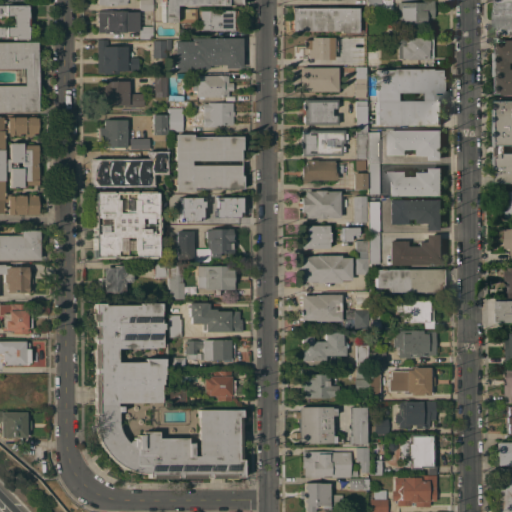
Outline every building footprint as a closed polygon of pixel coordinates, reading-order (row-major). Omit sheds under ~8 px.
[(138,0),(151,0),(151,10),(138,10),(138,0)] [(174,21),(161,22),(160,1),(158,1),(158,0),(239,0),(239,5),(225,5),(218,5),(174,5),(174,21)] [(379,0),(379,10),(366,10),(366,0),(379,0)] [(423,2),(423,0),(432,0),(432,17),(426,17),(426,25),(396,24),(396,2),(423,2)] [(493,11),(495,11),(495,0),(511,0),(511,34),(493,34),(493,11)] [(13,39),(13,37),(0,37),(0,5),(26,5),(26,18),(28,18),(28,26),(27,26),(27,32),(26,32),(26,39),(13,39)] [(356,8),(357,32),(339,32),(339,31),(290,31),(290,8),(356,8)] [(195,9),(195,20),(193,20),(193,22),(178,22),(178,9),(195,9)] [(116,10),(116,11),(124,10),(125,12),(136,11),(137,31),(115,32),(115,33),(103,33),(103,32),(97,32),(97,10),(116,10)] [(198,30),(198,10),(231,10),(235,10),(235,19),(232,19),(232,21),(235,21),(235,30),(198,30)] [(151,26),(151,39),(145,39),(145,38),(138,38),(138,26),(151,26)] [(191,38),(240,37),(240,67),(224,67),(224,64),(207,65),(207,68),(185,68),(185,71),(174,71),(173,41),(191,41),(191,38)] [(332,45),(333,45),(333,49),(332,49),(332,59),(299,60),(299,39),(306,39),(306,38),(309,38),(309,37),(332,37),(332,45)] [(397,37),(426,37),(427,38),(431,38),(432,57),(431,57),(431,65),(422,65),(422,59),(405,59),(405,58),(397,58),(397,37)] [(106,39),(106,46),(125,46),(125,57),(137,57),(137,71),(116,71),(116,73),(101,73),(101,72),(96,72),(96,39),(106,39)] [(502,93),(495,93),(495,76),(493,76),(493,52),(495,52),(495,40),(511,39),(511,94),(502,94),(502,93)] [(151,40),(165,40),(165,57),(152,57),(151,40)] [(0,41),(36,41),(36,111),(0,111),(0,41)] [(365,66),(352,66),(352,49),(364,48),(365,66)] [(367,66),(366,49),(379,49),(379,66),(367,66)] [(336,67),(336,91),(299,91),(299,67),(336,67)] [(353,97),(354,67),(365,67),(364,97),(353,97)] [(384,124),(375,124),(375,70),(392,70),(392,69),(430,69),(430,70),(440,70),(440,76),(441,76),(441,95),(441,101),(441,115),(440,115),(440,124),(428,124),(428,125),(384,125),(384,124)] [(218,75),(218,74),(224,74),(224,75),(227,75),(227,82),(231,82),(231,90),(227,90),(227,96),(195,96),(195,90),(191,90),(191,77),(195,77),(195,75),(218,75)] [(165,76),(165,96),(153,97),(153,76),(165,76)] [(127,81),(127,93),(142,93),(142,105),(102,105),(102,81),(127,81)] [(336,99),(336,108),(330,108),(330,115),(336,115),(336,124),(303,124),(302,122),(300,122),(300,116),(303,116),(302,108),(300,108),(300,101),(302,101),(302,99),(336,99)] [(354,100),(366,100),(366,128),(355,128),(354,100)] [(511,183),(495,183),(495,173),(494,173),(494,157),(495,157),(495,145),(494,145),(493,109),(495,109),(495,100),(511,100),(511,183)] [(206,103),(206,102),(231,102),(232,111),(233,111),(233,115),(231,115),(232,124),(219,124),(219,126),(202,126),(202,103),(206,103)] [(181,107),(181,131),(167,131),(167,107),(181,107)] [(165,113),(165,128),(164,128),(164,133),(151,133),(151,114),(165,113)] [(2,192),(3,192),(3,194),(12,194),(12,195),(17,195),(17,194),(20,194),(20,195),(23,195),(23,194),(29,193),(29,195),(37,195),(37,214),(7,214),(6,201),(2,201),(2,207),(3,207),(3,211),(2,211),(2,213),(0,213),(0,117),(2,117),(2,119),(3,119),(3,123),(2,123),(2,127),(6,127),(6,118),(27,117),(27,116),(34,116),(34,117),(36,117),(36,134),(33,134),(33,136),(23,136),(23,134),(20,134),(20,136),(16,136),(16,134),(6,135),(6,131),(2,131),(2,134),(3,134),(3,139),(2,139),(2,150),(2,159),(2,171),(2,192)] [(124,147),(102,147),(102,141),(96,141),(96,127),(102,127),(102,119),(124,119),(124,147)] [(355,159),(355,128),(366,128),(366,132),(366,159),(355,159)] [(299,129),(311,129),(311,130),(343,129),(343,133),(345,133),(345,139),(343,139),(343,143),(340,143),(340,146),(342,146),(342,151),(340,151),(340,155),(311,155),(311,156),(299,156),(299,147),(298,147),(298,138),(299,138),(299,129)] [(441,130),(441,160),(429,160),(429,155),(417,156),(417,150),(411,150),(411,149),(407,149),(407,153),(405,153),(405,154),(404,154),(404,155),(400,155),(400,154),(388,154),(387,130),(441,130)] [(366,132),(378,131),(378,163),(366,163),(366,159),(366,132)] [(172,184),(173,178),(174,146),(172,146),(173,140),(174,134),(191,134),(192,136),(240,136),(241,149),(239,149),(239,160),(190,160),(190,165),(239,164),(239,175),(241,175),(241,189),(192,189),(192,190),(174,190),(174,184),(172,184)] [(146,138),(128,138),(128,148),(146,148),(146,138)] [(11,187),(8,187),(8,171),(8,159),(8,143),(10,143),(10,142),(14,142),(14,143),(21,142),(21,145),(36,144),(37,185),(26,185),(26,186),(21,186),(21,187),(14,187),(14,188),(11,188),(11,187)] [(165,150),(165,163),(143,163),(143,151),(156,151),(165,150)] [(132,157),(132,184),(123,184),(123,180),(98,180),(97,157),(132,157)] [(315,160),(332,160),(332,164),(341,164),(341,173),(335,173),(335,180),(309,180),(309,183),(300,183),(299,166),(304,166),(304,160),(315,160)] [(364,160),(364,169),(354,170),(354,160),(364,160)] [(378,193),(367,193),(366,163),(378,163),(378,193)] [(158,186),(157,179),(155,179),(155,168),(164,167),(164,180),(163,180),(164,186),(158,186)] [(405,171),(406,176),(417,176),(417,172),(429,172),(429,168),(441,168),(441,195),(388,195),(387,171),(405,171)] [(352,173),(366,172),(366,190),(352,190),(352,173)] [(93,249),(92,249),(92,238),(93,238),(93,234),(92,234),(92,229),(93,229),(93,228),(92,228),(92,222),(93,222),(93,220),(92,220),(92,215),(93,215),(93,212),(92,212),(92,200),(93,200),(93,193),(95,193),(95,191),(111,191),(111,192),(114,192),(114,191),(119,191),(119,192),(121,192),(121,191),(127,191),(127,192),(129,192),(129,191),(134,191),(134,192),(137,192),(137,191),(153,191),(153,192),(155,192),(155,200),(157,200),(157,212),(155,212),(155,215),(157,215),(157,220),(155,220),(155,221),(157,221),(157,228),(155,228),(155,229),(157,229),(157,234),(155,234),(155,238),(157,238),(157,249),(156,249),(156,256),(153,256),(153,258),(138,258),(138,256),(134,256),(134,258),(129,258),(129,256),(128,256),(128,258),(121,258),(121,256),(119,256),(119,258),(115,258),(115,256),(111,256),(111,258),(96,258),(96,256),(93,256),(93,249)] [(300,206),(300,196),(304,196),(304,191),(338,191),(338,193),(341,193),(341,206),(341,209),(338,209),(338,218),(324,218),(324,219),(312,219),(312,218),(304,218),(304,212),(300,212),(300,206)] [(511,217),(504,217),(503,191),(511,191),(511,217)] [(178,213),(177,193),(168,193),(168,213),(178,213)] [(228,195),(228,197),(232,197),(231,215),(224,215),(224,217),(195,217),(195,206),(189,206),(189,195),(228,195)] [(365,206),(365,222),(352,222),(352,206),(352,195),(365,195),(365,206)] [(200,221),(200,197),(178,197),(179,221),(200,221)] [(441,199),(441,230),(429,230),(429,223),(417,223),(417,218),(406,218),(406,224),(388,224),(388,199),(441,199)] [(367,201),(378,201),(378,233),(367,233),(367,201)] [(179,211),(180,224),(167,225),(167,212),(179,211)] [(301,234),(305,234),(305,225),(327,225),(327,232),(328,232),(328,241),(327,241),(327,248),(305,248),(305,247),(301,247),(301,234)] [(357,227),(357,237),(349,237),(349,241),(341,241),(341,236),(338,236),(338,232),(340,232),(340,227),(357,227)] [(206,248),(206,243),(204,243),(204,230),(207,230),(207,229),(231,228),(231,237),(232,237),(232,253),(217,253),(217,257),(208,257),(208,253),(207,253),(207,261),(192,261),(192,248),(206,248)] [(511,228),(503,228),(503,248),(510,247),(510,255),(511,254),(511,228)] [(0,235),(19,235),(19,230),(38,230),(38,259),(0,259),(0,235)] [(190,231),(191,259),(175,259),(175,231),(190,231)] [(367,240),(367,233),(378,233),(378,263),(367,263),(367,252),(367,240)] [(406,240),(406,246),(417,245),(417,241),(429,241),(429,234),(441,234),(442,265),(388,265),(388,240),(406,240)] [(355,252),(355,240),(367,240),(367,252),(355,252)] [(367,252),(367,263),(367,273),(354,273),(354,252),(355,252),(367,252)] [(309,256),(309,255),(339,255),(339,257),(349,257),(349,280),(339,280),(339,282),(309,282),(307,281),(300,281),(299,256),(309,256)] [(153,277),(153,262),(166,262),(166,266),(166,277),(153,277)] [(166,266),(168,266),(168,264),(181,263),(181,282),(182,282),(183,298),(167,298),(166,277),(166,266)] [(8,265),(8,266),(24,266),(24,267),(26,267),(26,276),(31,276),(31,292),(5,292),(5,282),(2,282),(2,273),(2,265),(3,265),(8,265)] [(102,277),(102,267),(112,267),(112,265),(124,265),(124,273),(129,273),(131,275),(131,280),(129,282),(124,282),(124,293),(110,293),(110,291),(99,291),(99,277),(102,277)] [(233,265),(233,289),(218,289),(218,296),(211,296),(211,289),(203,289),(203,287),(196,287),(196,266),(233,265)] [(511,266),(504,267),(503,291),(511,291),(511,266)] [(441,269),(441,285),(440,285),(440,292),(422,292),(388,292),(388,288),(374,288),(374,287),(372,287),(372,277),(375,277),(375,269),(441,269)] [(313,295),(313,294),(339,294),(339,305),(336,305),(336,310),(339,310),(339,321),(299,321),(299,295),(313,295)] [(427,300),(426,301),(432,301),(432,328),(421,328),(422,322),(406,322),(406,321),(400,321),(400,311),(395,311),(395,301),(405,301),(405,299),(427,300)] [(511,322),(496,322),(496,300),(511,300),(511,322)] [(186,305),(188,305),(187,302),(205,302),(205,303),(207,303),(207,309),(214,309),(214,311),(237,310),(237,319),(240,318),(240,331),(204,332),(204,330),(201,330),(201,323),(189,323),(189,316),(188,316),(188,307),(186,307),(186,305)] [(0,304),(8,304),(8,303),(29,303),(30,328),(26,328),(26,333),(12,333),(12,330),(0,330),(0,304)] [(241,459),(241,477),(234,477),(234,478),(208,478),(208,477),(204,477),(204,478),(179,478),(179,477),(174,477),(174,478),(149,479),(149,478),(146,478),(146,473),(141,473),(137,473),(130,472),(123,469),(118,466),(113,462),(108,458),(103,452),(100,447),(96,440),(94,433),(93,427),(93,408),(92,373),(93,373),(93,369),(92,369),(92,343),(93,343),(93,339),(92,339),(92,325),(93,325),(93,321),(92,321),(92,312),(93,312),(93,303),(103,303),(103,305),(138,305),(138,303),(160,303),(160,323),(162,323),(162,329),(160,329),(160,347),(152,347),(152,349),(116,348),(116,361),(144,362),(144,358),(162,358),(162,374),(161,374),(161,379),(161,384),(159,384),(159,402),(115,403),(115,406),(120,406),(120,412),(116,412),(116,423),(117,427),(118,431),(120,436),(123,439),(126,442),(128,440),(131,440),(131,437),(135,437),(135,434),(140,434),(140,431),(156,431),(156,438),(185,438),(185,443),(190,443),(190,456),(196,456),(196,417),(196,410),(240,409),(240,417),(239,417),(239,459),(241,459)] [(367,310),(366,329),(342,328),(343,309),(367,310)] [(177,315),(177,319),(179,319),(179,337),(167,337),(167,315),(177,315)] [(380,320),(380,328),(368,328),(368,320),(380,320)] [(511,357),(511,364),(505,364),(505,348),(503,348),(503,339),(505,339),(505,337),(510,337),(510,329),(511,329),(511,357)] [(397,330),(421,330),(421,331),(433,331),(434,354),(427,355),(427,357),(417,357),(417,358),(396,358),(396,347),(392,347),(392,337),(394,337),(394,332),(397,330)] [(299,360),(299,353),(300,353),(300,336),(311,336),(311,341),(324,341),(324,332),(341,331),(341,341),(344,341),(344,346),(343,346),(343,355),(323,355),(323,360),(311,360),(311,361),(309,361),(309,360),(299,360)] [(205,359),(199,359),(199,358),(195,358),(195,359),(185,359),(185,354),(184,354),(184,340),(197,340),(201,340),(201,339),(229,339),(229,342),(232,342),(232,356),(229,356),(229,359),(212,360),(212,361),(205,361),(205,359)] [(0,340),(24,340),(24,342),(28,342),(28,348),(28,350),(30,350),(30,361),(28,361),(28,362),(28,364),(24,364),(4,364),(4,363),(3,363),(3,361),(0,361),(0,340)] [(366,344),(366,366),(354,366),(354,344),(366,344)] [(384,365),(368,365),(368,360),(368,351),(384,351),(384,360),(384,365)] [(183,357),(183,368),(171,369),(171,357),(183,357)] [(366,367),(366,378),(354,378),(354,367),(366,367)] [(404,370),(404,369),(410,369),(410,367),(428,367),(428,376),(433,376),(433,386),(428,386),(428,395),(410,395),(410,392),(405,392),(405,391),(387,391),(387,378),(389,378),(389,370),(404,370)] [(202,397),(201,378),(205,378),(205,376),(210,376),(210,371),(229,370),(230,380),(233,380),(234,393),(229,393),(229,400),(215,400),(215,397),(202,397)] [(378,371),(379,394),(380,394),(380,400),(368,400),(368,371),(378,371)] [(328,374),(328,385),(336,385),(336,396),(327,396),(327,398),(306,398),(306,397),(301,397),(301,375),(304,375),(304,374),(305,374),(328,374)] [(367,379),(366,395),(360,395),(360,391),(353,391),(353,379),(367,379)] [(184,388),(184,406),(167,406),(167,389),(184,388)] [(433,400),(433,420),(427,420),(427,428),(414,428),(414,425),(408,425),(408,428),(397,428),(397,423),(394,423),(394,413),(397,413),(397,400),(433,400)] [(330,406),(330,408),(334,408),(334,415),(330,415),(330,423),(334,423),(334,433),(330,433),(330,435),(334,435),(334,443),(297,443),(297,439),(293,439),(293,432),(297,432),(297,418),(293,418),(293,411),(297,411),(297,406),(330,406)] [(364,407),(364,443),(347,444),(347,435),(349,435),(349,407),(364,407)] [(0,412),(24,411),(24,420),(29,420),(29,429),(24,429),(24,437),(2,437),(2,436),(0,436),(0,412)] [(387,434),(373,434),(373,433),(370,433),(370,426),(373,425),(373,418),(387,418),(387,434)] [(399,436),(407,436),(407,434),(431,434),(431,444),(434,444),(434,474),(426,474),(426,469),(426,467),(419,467),(419,468),(408,468),(408,466),(400,466),(400,443),(399,443),(399,436)] [(496,442),(511,442),(511,465),(496,465),(496,442)] [(367,447),(367,472),(359,472),(359,466),(358,466),(358,462),(359,462),(359,461),(354,461),(354,447),(367,447)] [(302,451),(330,451),(349,451),(349,477),(330,477),(330,476),(322,476),(322,477),(303,477),(303,467),(300,467),(300,451),(302,451)] [(368,461),(380,461),(382,461),(382,468),(380,468),(380,474),(368,474),(368,461)] [(390,500),(390,490),(393,490),(393,477),(419,477),(419,475),(434,475),(434,501),(428,501),(428,507),(408,507),(408,506),(396,506),(396,500),(390,500)] [(496,511),(496,476),(511,476),(511,511),(496,511)] [(362,478),(367,478),(368,489),(361,490),(361,489),(348,489),(348,478),(362,478)] [(299,497),(299,491),(302,490),(302,482),(327,482),(327,483),(328,483),(328,487),(327,487),(327,495),(341,494),(341,507),(328,507),(328,508),(320,508),(320,507),(314,507),(314,508),(312,508),(312,511),(303,511),(303,505),(302,505),(302,497),(299,497)] [(386,490),(386,511),(369,511),(369,498),(372,498),(371,490),(386,490)]
